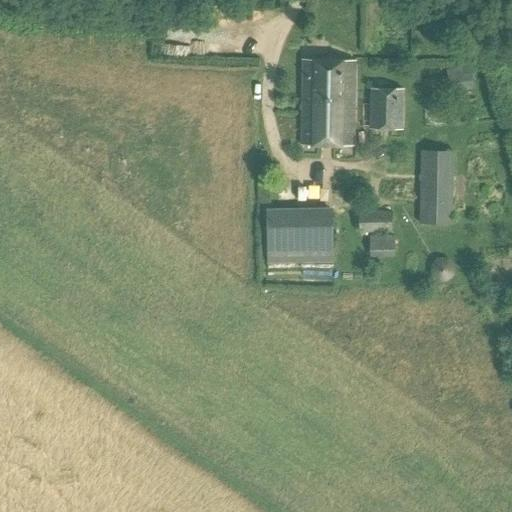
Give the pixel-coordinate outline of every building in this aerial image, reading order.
[(217,63),(217,50),(173,50),(172,63),(217,63)] [(302,103),(355,103),(356,61),(302,60),(302,103)] [(450,90),(474,87),(471,66),(447,69),(450,90)] [(403,130),(404,89),(370,88),(368,129),(403,130)] [(355,146),(355,103),(302,103),(301,145),(355,146)] [(452,224),(453,151),(420,151),(418,224),(452,224)] [(358,233),(392,232),(391,211),(358,212),(358,233)] [(296,215),(266,216),(266,246),(296,246),(296,215)] [(369,257),(394,257),(393,235),(368,236),(369,257)] [(449,264),(448,252),(432,254),(434,266),(449,264)]
